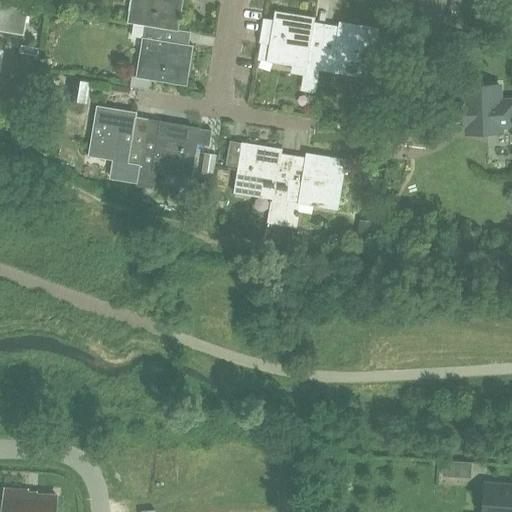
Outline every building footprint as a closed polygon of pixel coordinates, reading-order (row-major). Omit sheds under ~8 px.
[(132,0),(128,23),(134,24),(166,29),(179,31),(184,0),(132,0)] [(0,27),(25,32),(28,8),(0,3),(0,27)] [(317,17),(314,16),(276,10),(274,21),(265,19),(259,60),(292,66),(291,73),(303,75),(301,90),(316,92),(319,70),(323,48),(312,47),(317,17)] [(335,50),(323,48),(319,70),(373,79),(381,27),(340,20),(335,50)] [(165,40),(166,29),(134,24),(132,36),(143,37),(136,76),(132,76),(130,86),(150,89),(152,79),(187,85),(194,45),(165,40)] [(20,51),(39,54),(40,47),(22,44),(20,51)] [(0,70),(11,72),(14,50),(0,48),(0,70)] [(394,98),(385,139),(424,148),(433,107),(420,104),(428,64),(410,60),(401,100),(394,98)] [(90,82),(71,79),(68,100),(87,103),(90,82)] [(468,133),(487,133),(501,132),(501,126),(511,125),(511,100),(500,101),(500,85),(466,86),(467,102),(459,103),(459,101),(443,102),(444,128),(468,127),(468,133)] [(88,155),(123,161),(120,180),(137,183),(140,169),(140,164),(144,147),(145,142),(133,140),(138,111),(97,104),(88,155)] [(160,119),(155,149),(144,147),(140,164),(140,169),(137,183),(154,186),(156,171),(192,178),(198,143),(210,145),(213,129),(201,127),(201,126),(160,119)] [(282,153),(283,147),(242,141),(241,142),(237,166),(233,192),(270,198),(266,222),(282,225),(283,216),(286,201),(289,179),(278,177),(281,156),(282,153)] [(214,177),(218,153),(205,151),(202,175),(214,177)] [(338,210),(347,158),(306,151),(305,160),(301,181),(289,179),(286,201),(283,216),(282,225),(297,227),(300,212),(301,204),(313,206),(338,210)] [(266,222),(264,234),(280,237),(282,225),(266,222)] [(218,511),(222,453),(202,452),(201,464),(181,463),(177,463),(176,493),(180,493),(184,493),(183,503),(179,503),(175,503),(174,511),(218,511)] [(511,511),(511,485),(498,485),(496,511),(511,511)] [(4,511),(56,511),(58,496),(37,495),(29,494),(29,491),(29,490),(6,489),(4,511)]
